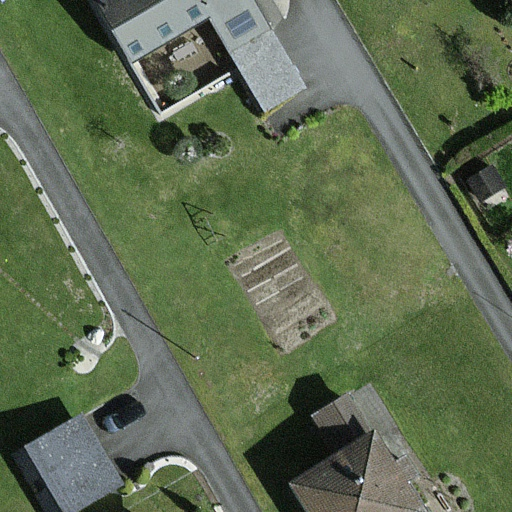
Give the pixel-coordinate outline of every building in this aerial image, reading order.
[(97,0),(160,108),(240,62),(268,110),(309,87),(258,0),(97,0)] [(98,403),(133,451),(168,425),(132,377),(98,403)] [(315,401),(335,443),(386,419),(366,377),(315,401)] [(119,483),(80,417),(32,446),(71,511),(119,483)] [(423,511),(374,433),(294,484),(312,511),(423,511)]
